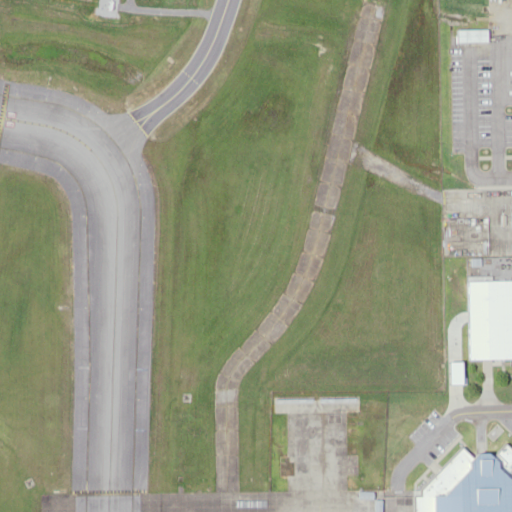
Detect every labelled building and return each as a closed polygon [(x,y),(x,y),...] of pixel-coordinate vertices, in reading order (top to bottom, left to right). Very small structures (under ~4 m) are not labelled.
[(452,41),(484,41),(484,28),(452,28),(452,41)] [(460,278),(461,358),(511,358),(511,294),(511,277),(460,278)] [(337,428),(337,413),(290,413),(290,428),(337,428)] [(309,439),(290,439),(290,473),(309,473),(309,439)] [(345,439),(326,439),(326,473),(345,473),(345,439)] [(434,511),(467,511),(468,511),(511,511),(511,494),(511,489),(479,458),(461,458),(468,465),(457,465),(457,483),(467,492),(459,500),(459,506),(453,511),(434,511)]
